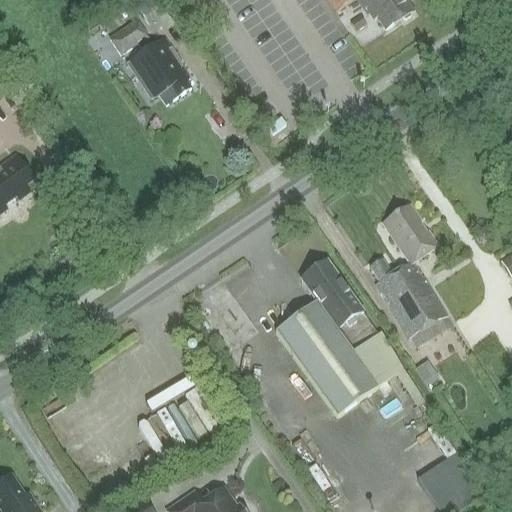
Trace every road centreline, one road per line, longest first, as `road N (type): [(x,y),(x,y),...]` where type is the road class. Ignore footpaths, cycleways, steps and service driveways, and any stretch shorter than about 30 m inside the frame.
road 1 (tertiary): [(0,386),(511,39)]
road 2 (track): [(311,511),(147,257)]
road 3 (track): [(83,511),(0,386)]
